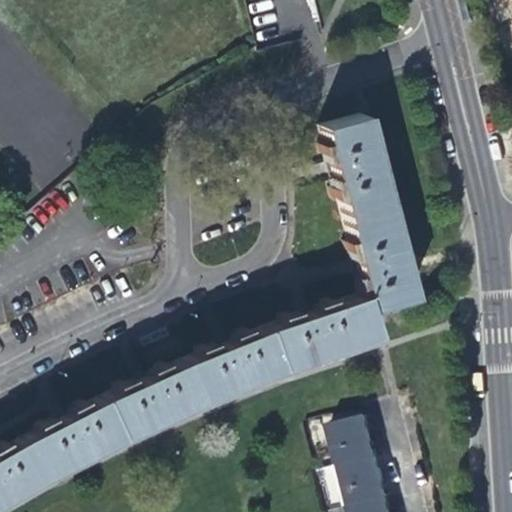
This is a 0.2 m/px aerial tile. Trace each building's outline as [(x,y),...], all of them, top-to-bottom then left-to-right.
[(465,0),(455,0),(457,11),(467,10),(465,0)] [(366,119),(319,133),(330,171),(345,227),(392,218),(366,119)] [(392,218),(345,227),(355,262),(366,303),(371,321),(418,309),(392,218)] [(284,381),(379,344),(371,321),(366,303),(321,319),(265,339),(284,381)] [(284,381),(265,339),(230,352),(189,368),(205,413),(284,381)] [(205,413),(189,368),(147,387),(104,407),(124,449),(205,413)] [(124,449),(104,407),(64,427),(23,447),(46,489),(124,449)] [(329,424),(339,462),(376,453),(372,436),(366,414),(329,424)] [(0,459),(0,511),(3,511),(46,489),(23,447),(0,459)] [(339,462),(350,507),(387,498),(382,475),(376,453),(339,462)] [(350,507),(351,511),(390,511),(387,498),(350,507)]
